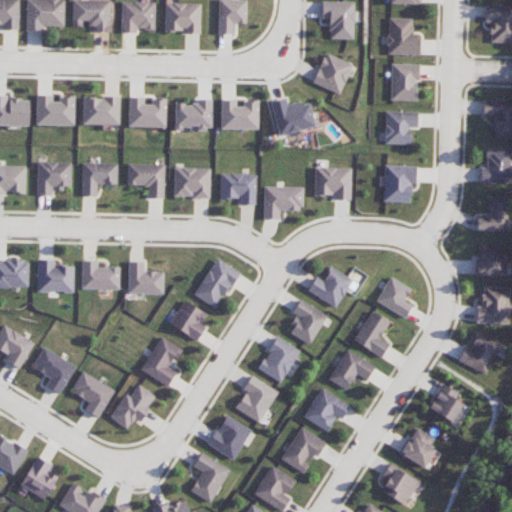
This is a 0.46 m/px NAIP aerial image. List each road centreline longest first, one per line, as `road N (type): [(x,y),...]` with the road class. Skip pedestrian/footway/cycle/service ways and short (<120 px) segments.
road 1 (residential): [(417,247),(339,239),(303,249),(279,271),(145,477),(0,393)]
road 2 (residential): [(322,511),(441,313),(441,267),(417,247)]
road 3 (residential): [(279,271),(239,235),(0,230)]
road 4 (residential): [(0,65),(237,65),(277,49)]
road 5 (residential): [(445,0),(447,189),(417,247)]
